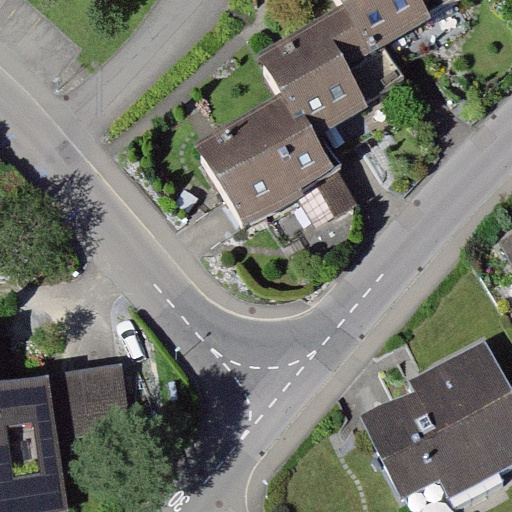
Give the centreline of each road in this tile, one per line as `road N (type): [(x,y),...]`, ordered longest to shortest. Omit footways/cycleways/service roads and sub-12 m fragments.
road 1 (residential): [(262,390),(210,349),(0,113)]
road 2 (residential): [(511,141),(317,352),(262,390)]
road 3 (residential): [(193,502),(238,447),(262,390)]
